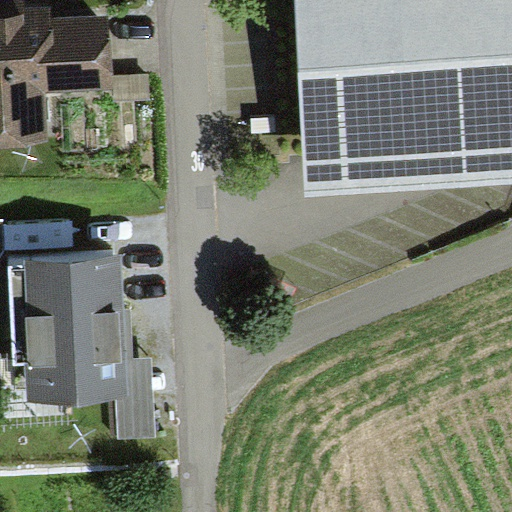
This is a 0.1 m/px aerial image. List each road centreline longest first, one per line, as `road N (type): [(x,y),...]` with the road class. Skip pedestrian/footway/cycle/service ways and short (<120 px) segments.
road 1 (residential): [(197,511),(200,366),(184,0)]
road 2 (track): [(200,366),(511,242)]
